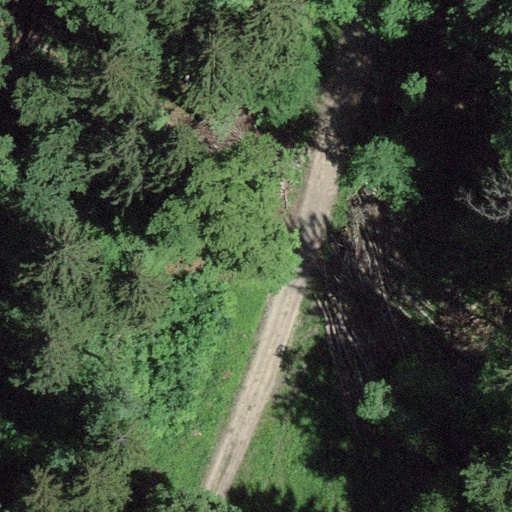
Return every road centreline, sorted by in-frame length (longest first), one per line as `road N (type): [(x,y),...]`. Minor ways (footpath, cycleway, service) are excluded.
road 1 (track): [(368,0),(278,375),(209,511)]
road 2 (track): [(278,375),(291,511)]
